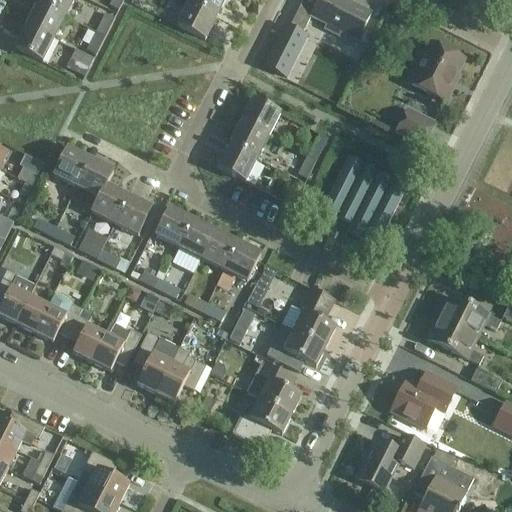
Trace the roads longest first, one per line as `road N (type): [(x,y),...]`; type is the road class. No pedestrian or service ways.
road 1 (residential): [(511,67),(394,299)]
road 2 (residential): [(177,188),(394,299)]
road 3 (residential): [(394,299),(299,491)]
road 4 (residential): [(177,188),(268,0)]
road 5 (residential): [(181,453),(0,362)]
road 6 (residential): [(299,491),(279,501),(181,453)]
